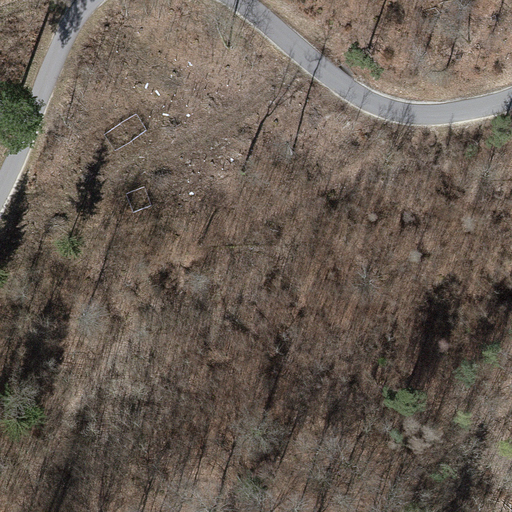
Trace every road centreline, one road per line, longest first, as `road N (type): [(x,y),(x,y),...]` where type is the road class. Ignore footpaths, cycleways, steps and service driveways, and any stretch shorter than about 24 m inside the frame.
road 1 (unclassified): [(236,0),(372,102),(408,114),(452,114),(511,97)]
road 2 (unclassified): [(0,181),(90,0)]
